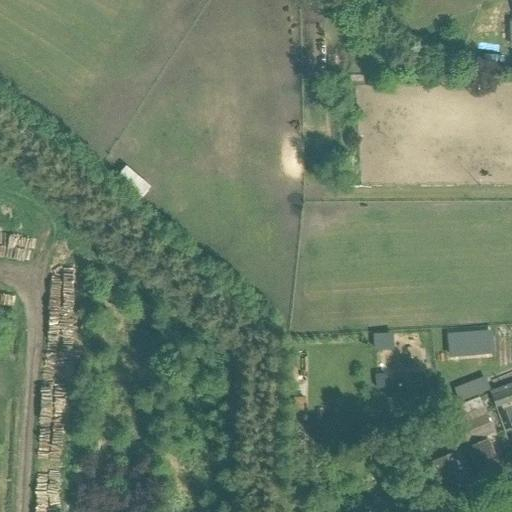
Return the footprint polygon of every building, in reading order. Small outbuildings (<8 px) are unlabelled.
[(122,173),(145,196),(157,184),(135,161),(122,173)] [(450,336),(451,356),(491,353),(489,333),(450,336)] [(393,351),(392,334),(373,335),(374,352),(393,351)] [(489,390),(494,403),(508,398),(503,385),(489,390)] [(452,406),(480,478),(501,469),(489,438),(494,435),(479,396),(452,406)] [(478,494),(460,449),(433,460),(451,505),(478,494)]
